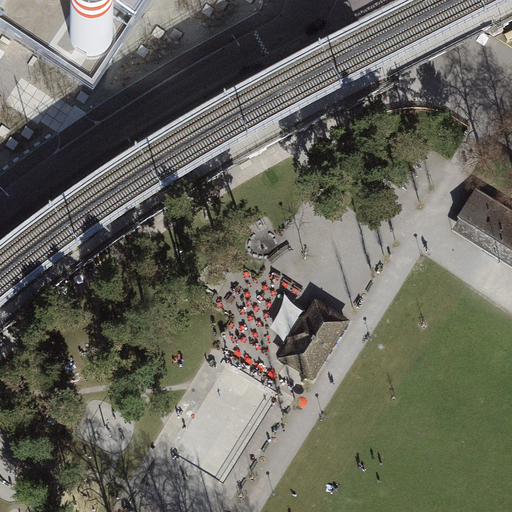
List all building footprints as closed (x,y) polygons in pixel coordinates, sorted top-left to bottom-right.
[(0,0),(0,27),(93,89),(152,0),(0,0)] [(511,0),(487,0),(501,27),(511,21),(511,0)] [(290,59),(272,68),(303,127),(323,118),(316,108),(335,101),(316,63),(300,74),(290,59)] [(263,73),(228,92),(258,152),(296,132),(263,73)] [(218,97),(182,118),(215,177),(252,156),(218,97)] [(173,124),(137,145),(173,203),(209,181),(173,124)] [(129,150),(94,174),(131,229),(166,206),(129,150)] [(85,180),(51,203),(90,258),(125,234),(85,180)] [(511,213),(471,189),(453,219),(486,239),(480,250),(498,261),(505,250),(511,254),(511,213)] [(43,209),(10,235),(52,289),(85,263),(43,209)] [(486,239),(453,219),(447,230),(480,250),(486,239)] [(1,241),(0,242),(0,304),(13,321),(45,294),(1,241)] [(511,254),(505,250),(498,261),(511,269),(511,254)] [(315,301),(279,364),(314,384),(352,324),(315,301)]
